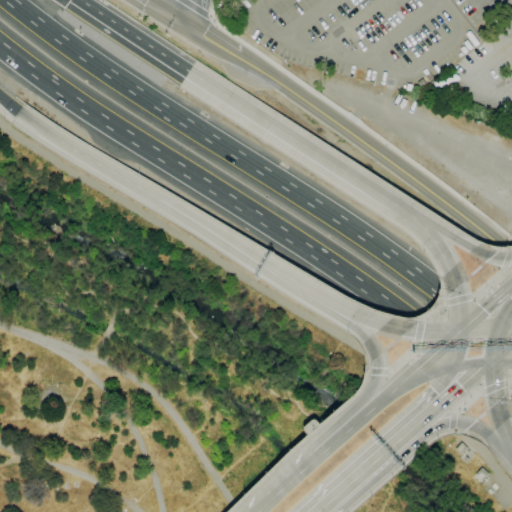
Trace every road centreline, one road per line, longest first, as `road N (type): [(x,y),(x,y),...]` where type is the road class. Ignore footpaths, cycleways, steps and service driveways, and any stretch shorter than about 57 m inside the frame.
road 1 (motorway): [(0,46),(402,314),(511,405)]
road 2 (motorway): [(511,351),(308,200),(6,0)]
road 3 (tertiary): [(511,256),(444,198),(240,57)]
road 4 (motorway): [(401,208),(186,74)]
road 5 (primary): [(462,332),(311,458)]
road 6 (motorway): [(18,113),(154,198)]
road 7 (motorway): [(154,198),(290,279)]
road 8 (motorway): [(462,332),(461,300),(444,252),(401,208)]
road 9 (motorway): [(353,314),(380,371),(339,433)]
road 10 (primary): [(314,511),(417,421)]
road 11 (motorway): [(186,74),(74,0)]
road 12 (motorway): [(511,260),(477,253),(401,208)]
